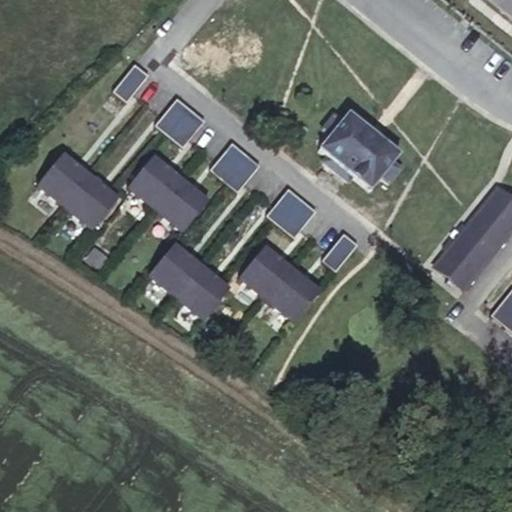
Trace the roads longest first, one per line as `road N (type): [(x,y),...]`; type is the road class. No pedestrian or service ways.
road 1 (track): [(0,237),(254,390),(410,511)]
road 2 (residential): [(377,244),(173,78),(172,38),(205,0)]
road 3 (residential): [(358,0),(511,118)]
